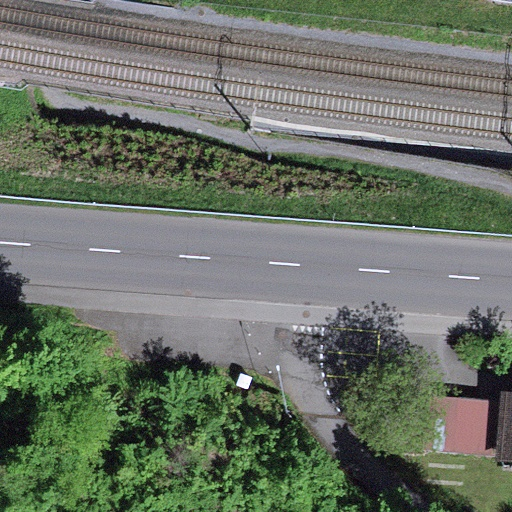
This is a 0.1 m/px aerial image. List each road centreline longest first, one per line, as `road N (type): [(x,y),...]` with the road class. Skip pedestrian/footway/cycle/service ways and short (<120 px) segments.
road 1 (track): [(56,0),(53,87),(68,108),(458,174),(511,191)]
road 2 (residential): [(243,263),(336,437),(416,511)]
road 3 (primary): [(511,282),(243,263)]
road 4 (primary): [(243,263),(0,242)]
